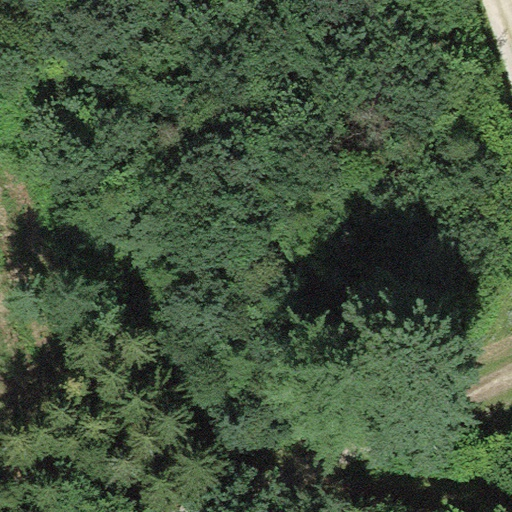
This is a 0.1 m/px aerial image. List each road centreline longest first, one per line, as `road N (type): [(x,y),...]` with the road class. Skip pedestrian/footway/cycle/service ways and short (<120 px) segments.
road 1 (track): [(236,511),(511,396)]
road 2 (track): [(430,511),(300,484)]
